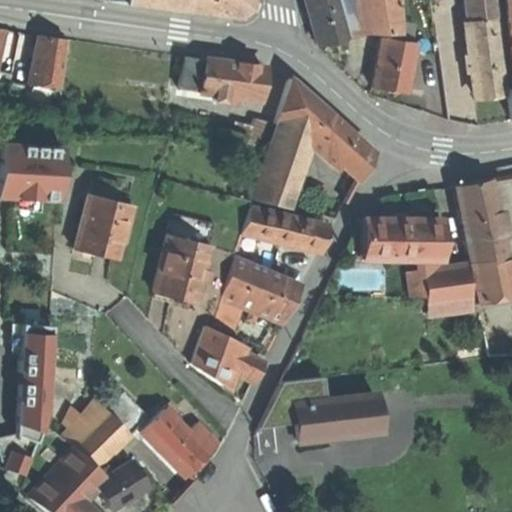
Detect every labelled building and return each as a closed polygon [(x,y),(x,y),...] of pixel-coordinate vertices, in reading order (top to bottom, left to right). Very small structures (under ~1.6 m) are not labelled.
[(127,0),(236,14),(248,6),(248,0),(127,0)] [(346,36),(335,0),(305,0),(319,44),(332,40),(346,36)] [(377,0),(360,0),(364,22),(380,20),(377,0)] [(377,0),(380,20),(364,22),(365,30),(399,33),(396,0),(377,0)] [(493,16),(491,0),(469,0),(472,18),(492,16),(493,16)] [(494,31),(492,16),(472,18),(464,19),(466,35),(494,31)] [(502,90),(494,31),(466,35),(474,93),(488,91),(502,90)] [(68,37),(39,32),(31,81),(63,85),(68,37)] [(413,41),(380,36),(372,86),(389,89),(404,91),(407,73),(410,58),(413,41)] [(235,62),(184,55),(179,86),(216,91),(226,93),(259,98),(263,66),(235,62)] [(416,59),(410,58),(407,73),(414,74),(416,59)] [(328,112),(288,77),(275,122),(310,133),(328,112)] [(225,100),(226,93),(216,91),(215,98),(225,100)] [(370,149),(328,112),(310,133),(308,136),(355,178),(363,163),(370,149)] [(249,141),(264,145),(271,119),(257,115),(255,122),(249,141)] [(233,136),(249,141),(255,122),(237,120),(233,136)] [(285,205),(308,136),(310,133),(275,122),(252,196),(285,205)] [(69,184),(68,139),(1,140),(2,197),(45,196),(45,185),(69,184)] [(467,182),(452,185),(468,265),(504,258),(489,178),(467,182)] [(91,251),(114,257),(118,239),(121,240),(130,205),(85,194),(73,247),(91,251)] [(239,232),(247,234),(254,206),(246,204),(239,232)] [(247,234),(268,239),(275,211),(254,206),(247,234)] [(170,211),(165,233),(207,243),(213,221),(170,211)] [(320,222),(275,211),(268,239),(314,250),(317,236),(320,222)] [(401,217),(360,216),(359,257),(421,258),(439,258),(439,217),(401,217)] [(207,243),(165,233),(151,290),(172,296),(193,301),(207,243)] [(236,243),(232,255),(256,265),(262,250),(236,243)] [(256,265),(232,255),(220,296),(242,305),(280,321),(289,302),(298,283),(256,265)] [(421,258),(420,270),(439,267),(439,258),(421,258)] [(511,294),(504,258),(468,265),(475,301),(511,294)] [(439,267),(420,270),(428,318),(470,311),(463,263),(439,267)] [(232,330),(242,305),(220,296),(212,321),(232,330)] [(49,436),(55,326),(23,324),(17,434),(49,436)] [(57,356),(82,356),(82,332),(56,333),(57,356)] [(249,353),(251,349),(219,333),(217,336),(206,357),(228,368),(251,379),(255,370),(261,359),(249,353)] [(0,382),(14,384),(16,359),(0,357),(0,382)] [(201,369),(221,381),(228,368),(206,357),(201,369)] [(338,383),(312,387),(315,402),(290,406),(293,427),(296,448),(346,440),(338,383)] [(72,442),(96,465),(146,414),(121,390),(103,409),(72,442)] [(60,431),(72,442),(103,409),(92,399),(60,431)] [(168,401),(162,406),(171,415),(176,410),(168,401)] [(162,406),(142,426),(184,470),(195,460),(205,451),(186,431),(171,415),(162,406)] [(195,421),(186,431),(205,451),(215,441),(195,421)] [(27,495),(47,511),(64,511),(75,499),(99,472),(69,446),(27,495)] [(94,481),(109,505),(124,496),(142,485),(127,461),(94,481)] [(88,511),(75,499),(64,511),(88,511)]
